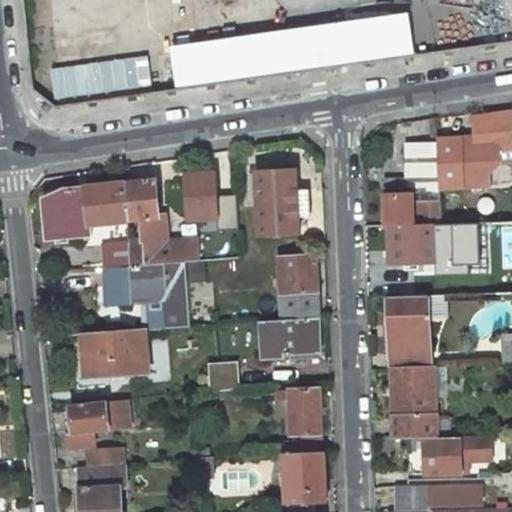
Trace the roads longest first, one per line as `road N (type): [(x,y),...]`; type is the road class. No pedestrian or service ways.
road 1 (residential): [(343,109),(354,511)]
road 2 (residential): [(47,511),(12,160)]
road 3 (residential): [(12,160),(321,112)]
road 4 (residential): [(343,109),(511,82)]
